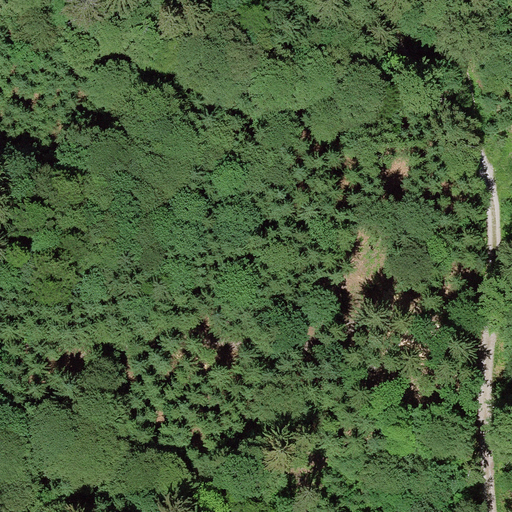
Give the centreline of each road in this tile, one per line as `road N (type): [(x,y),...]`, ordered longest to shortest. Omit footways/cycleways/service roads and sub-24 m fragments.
road 1 (track): [(492,511),(485,387),(497,238),(488,171),(374,0)]
road 2 (track): [(455,0),(479,151)]
